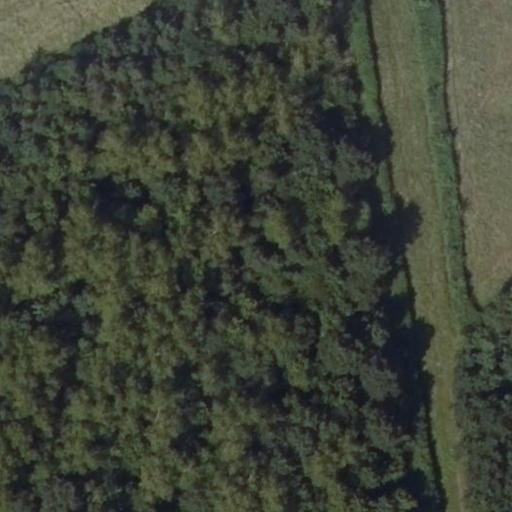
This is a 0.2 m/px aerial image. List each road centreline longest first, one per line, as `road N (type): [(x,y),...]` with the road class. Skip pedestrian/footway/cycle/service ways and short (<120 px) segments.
road 1 (track): [(467,511),(397,0)]
road 2 (track): [(112,0),(0,55)]
